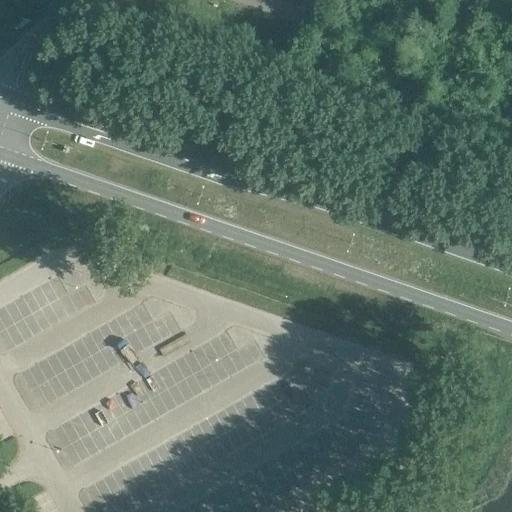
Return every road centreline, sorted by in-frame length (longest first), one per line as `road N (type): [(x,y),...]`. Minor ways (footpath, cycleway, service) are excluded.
road 1 (secondary): [(0,150),(511,329)]
road 2 (secondary): [(511,267),(12,97)]
road 3 (unclassified): [(12,97),(29,50),(47,28),(92,0)]
